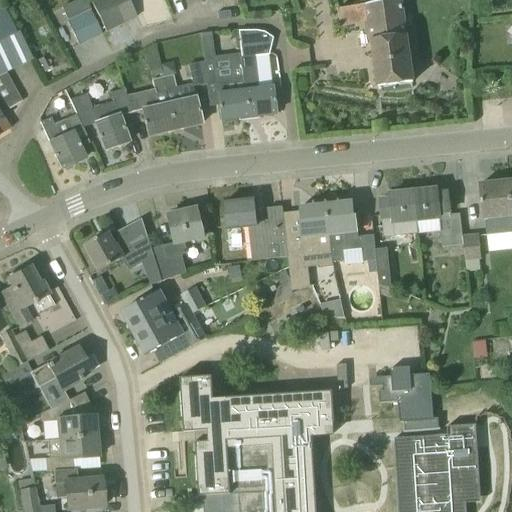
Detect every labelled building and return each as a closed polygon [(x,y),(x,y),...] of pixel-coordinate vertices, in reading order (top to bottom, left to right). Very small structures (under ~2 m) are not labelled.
[(136,18),(127,0),(94,0),(91,2),(106,33),(136,18)] [(372,46),(407,41),(401,0),(398,0),(338,11),(340,26),(368,21),(372,46)] [(0,74),(32,58),(17,32),(15,33),(2,8),(0,8),(0,74)] [(90,11),(66,22),(78,46),(101,35),(90,11)] [(244,91),(247,118),(274,115),(272,103),(273,103),(273,100),(272,100),(271,88),(257,89),(253,57),(268,55),(268,54),(271,39),(263,33),(255,31),(237,31),(240,55),(244,91)] [(407,41),(372,46),(377,87),(394,84),(413,82),(407,41)] [(219,121),(247,118),(244,91),(240,55),(228,56),(228,58),(214,60),(213,53),(202,54),(203,63),(205,85),(215,84),(217,106),(218,109),(219,121)] [(44,74),(49,71),(42,58),(37,61),(44,74)] [(161,74),(159,63),(158,61),(146,64),(147,66),(149,77),(161,74)] [(191,84),(191,85),(192,88),(198,87),(205,85),(203,63),(187,66),(191,84)] [(197,110),(192,88),(191,85),(175,89),(172,76),(162,79),(174,131),(200,125),(198,113),(197,110)] [(174,131),(162,79),(154,80),(151,81),(153,90),(125,97),(130,113),(141,110),(143,122),(144,125),(147,137),(174,131)] [(103,152),(127,143),(123,131),(123,130),(122,128),(118,116),(130,113),(125,97),(123,90),(109,94),(112,102),(91,109),(86,95),(68,101),(75,116),(81,129),(93,124),(98,136),(97,137),(98,139),(99,139),(103,152)] [(0,134),(9,129),(0,114),(0,134)] [(55,158),(60,170),(83,159),(79,149),(89,144),(81,129),(75,116),(53,126),(50,118),(39,123),(43,133),(48,142),(53,155),(54,158),(55,158)] [(511,235),(511,222),(511,218),(508,182),(479,185),(485,238),(511,235)] [(436,190),(413,192),(416,223),(438,221),(441,248),(462,246),(459,214),(449,215),(447,191),(436,192),(436,190)] [(389,195),(390,200),(379,201),(383,238),(417,234),(416,223),(413,192),(389,195)] [(251,262),(287,258),(285,236),(282,207),(267,209),(268,220),(255,222),(253,200),(223,203),(226,232),(248,229),(251,262)] [(338,200),(325,202),(331,263),(344,262),(343,251),(361,249),(363,262),(368,262),(376,261),(375,250),(373,236),(358,237),(356,216),(353,216),(352,203),(339,204),(338,200)] [(298,222),(300,235),(285,236),(287,258),(291,293),(309,287),(307,268),(309,267),(308,255),(316,255),(317,269),(332,267),(331,263),(325,202),(313,203),(313,207),(299,209),(301,222),(298,222)] [(185,244),(204,240),(196,209),(167,216),(174,243),(151,249),(161,282),(186,274),(182,255),(187,254),(185,244)] [(84,245),(98,271),(138,250),(143,259),(151,285),(161,282),(151,249),(146,234),(130,242),(126,233),(112,240),(107,232),(84,245)] [(462,236),(464,262),(465,262),(466,273),(481,271),(479,261),(480,261),(478,235),(462,236)] [(377,273),(377,285),(390,289),(387,249),(375,250),(376,261),(377,273)] [(369,273),(377,273),(376,261),(368,262),(369,273)] [(229,280),(241,278),(239,266),(227,268),(229,280)] [(38,285),(29,267),(4,281),(9,289),(0,294),(0,298),(17,330),(32,322),(25,309),(48,296),(41,283),(38,285)] [(280,285),(289,280),(286,272),(277,276),(280,285)] [(93,281),(101,295),(109,292),(101,277),(93,281)] [(179,296),(184,306),(200,297),(195,288),(179,296)] [(167,302),(160,291),(121,312),(133,334),(165,316),(160,306),(167,302)] [(133,334),(144,356),(152,352),(160,365),(191,348),(180,327),(195,319),(192,314),(206,307),(200,297),(184,306),(165,316),(133,334)] [(345,318),(340,298),(319,302),(324,319),(345,318)] [(0,334),(0,337),(16,368),(26,363),(19,349),(12,337),(9,330),(0,334)] [(23,332),(12,337),(19,349),(30,343),(23,332)] [(40,337),(30,343),(19,349),(26,363),(48,351),(40,337)] [(77,349),(31,373),(26,363),(16,368),(1,376),(7,388),(30,377),(36,388),(53,379),(60,394),(83,382),(81,377),(90,373),(77,349)] [(404,423),(405,432),(438,429),(438,419),(433,419),(429,374),(410,376),(409,367),(390,369),(391,377),(382,378),(382,379),(369,380),(370,385),(368,386),(368,387),(382,386),(383,391),(379,391),(379,404),(398,402),(400,423),(404,423)] [(322,511),(317,433),(341,431),(337,386),(213,395),(212,375),(178,378),(179,393),(184,393),(186,417),(181,418),(182,433),(197,432),(198,442),(194,442),(195,457),(200,457),(202,482),(197,482),(198,497),(205,496),(206,511),(322,511)] [(57,441),(96,438),(94,415),(89,416),(88,409),(86,409),(80,396),(40,414),(41,423),(55,422),(57,441)] [(402,432),(408,511),(475,511),(469,427),(438,429),(405,432),(402,432)] [(73,470),(72,460),(98,458),(96,438),(57,441),(49,442),(50,457),(46,458),(47,473),(53,472),(73,470)] [(75,511),(103,509),(100,479),(77,481),(76,470),(73,470),(53,472),(56,499),(63,498),(64,511),(75,511)] [(39,511),(34,480),(18,482),(23,511),(39,511)]
